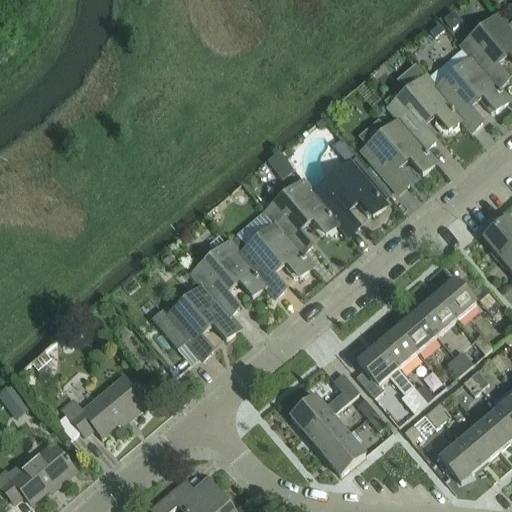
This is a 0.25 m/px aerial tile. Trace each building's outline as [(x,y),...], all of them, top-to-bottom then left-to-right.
[(511,33),(509,30),(499,18),(462,49),(473,61),(499,91),(509,83),(493,64),(506,53),(511,60),(511,33)] [(509,103),(499,91),(473,61),(435,92),(461,123),(472,135),(482,126),(466,107),(480,96),(485,102),(483,104),(492,115),(495,114),(496,115),(509,103)] [(389,111),(400,123),(426,153),(435,145),(420,126),(433,115),(438,121),(438,126),(443,132),(448,132),(449,134),(451,131),(454,132),(457,129),(457,126),(461,123),(435,92),(425,80),(389,111)] [(436,165),(426,153),(400,123),(378,142),(363,155),(399,197),(409,188),(393,169),(406,158),(422,177),(436,165)] [(295,162),(307,155),(296,135),(284,142),(295,162)] [(335,178),(313,197),(339,227),(349,239),(359,230),(343,212),(357,200),(359,203),(359,207),(368,218),(372,218),(372,219),(386,207),(350,165),(335,178)] [(339,227),(313,197),(303,184),(266,215),(276,227),(303,257),(312,249),(297,231),(310,219),(326,238),(339,227)] [(500,262),(511,251),(511,225),(508,221),(483,242),(500,262)] [(303,257),(276,227),(248,251),(238,239),(229,247),(265,289),(276,301),(286,292),(270,273),(284,262),(299,281),(313,269),(303,257)] [(265,289),(229,247),(193,278),(204,290),(230,319),(239,311),(223,292),(237,281),(252,300),(265,289)] [(511,276),(511,251),(500,262),(511,276)] [(193,260),(185,267),(193,276),(201,270),(193,260)] [(435,299),(456,324),(476,307),(455,282),(453,284),(450,280),(441,287),(444,291),(435,299)] [(230,319),(204,290),(181,308),(168,319),(164,314),(153,323),(178,352),(187,345),(202,363),(213,354),(197,336),(210,325),(226,343),(240,331),(230,319)] [(436,340),(456,324),(435,299),(415,315),(436,340)] [(417,356),(436,340),(415,315),(396,331),(417,356)] [(398,372),(399,372),(417,356),(396,331),(377,347),(398,372)] [(484,357),(491,352),(480,339),(474,344),(484,357)] [(398,372),(377,347),(357,364),(365,373),(356,380),(375,402),(385,393),(381,387),(389,380),(406,399),(402,402),(415,417),(427,407),(416,394),(417,393),(399,372),(398,372)] [(465,374),(473,368),(462,354),(454,361),(465,374)] [(510,368),(500,356),(497,359),(496,357),(489,363),(500,376),(507,370),(510,368)] [(458,380),(465,374),(454,361),(447,367),(458,380)] [(481,393),(489,386),(478,373),(470,380),(481,393)] [(333,419),(359,396),(360,396),(343,377),(333,385),(342,395),(325,410),(316,399),(291,421),(308,441),(333,419)] [(474,399),(481,393),(470,380),(463,386),(474,399)] [(147,408),(131,389),(124,381),(82,416),(73,405),(63,413),(72,424),(85,439),(95,431),(102,439),(143,405),(146,409),(147,408)] [(427,407),(434,400),(423,387),(417,393),(416,394),(427,407)] [(511,429),(511,400),(497,413),(511,429)] [(369,423),(376,416),(374,413),(365,403),(357,409),(369,423)] [(443,426),(451,419),(440,406),(432,413),(443,426)] [(435,432),(443,426),(432,413),(424,419),(435,432)] [(499,454),(511,443),(511,429),(497,413),(478,429),(499,454)] [(379,435),(387,428),(376,416),(369,423),(379,435)] [(349,438),(333,419),(308,441),(324,460),(354,435),(353,434),(349,438)] [(412,445),(421,438),(413,429),(404,436),(412,445)] [(480,470),(499,454),(478,429),(459,445),(480,470)] [(341,479),(366,458),(356,447),(361,443),(354,435),(324,460),(341,479)] [(480,470),(459,445),(452,451),(450,448),(447,446),(443,447),(437,451),(436,455),(438,459),(440,462),(461,486),(480,470)] [(77,475),(64,460),(54,447),(28,469),(22,462),(6,475),(6,474),(0,479),(0,489),(1,491),(14,506),(24,498),(31,507),(72,472),(76,476),(77,475)] [(232,511),(207,482),(189,499),(180,489),(152,511),(176,511),(180,509),(182,511),(232,511)]
